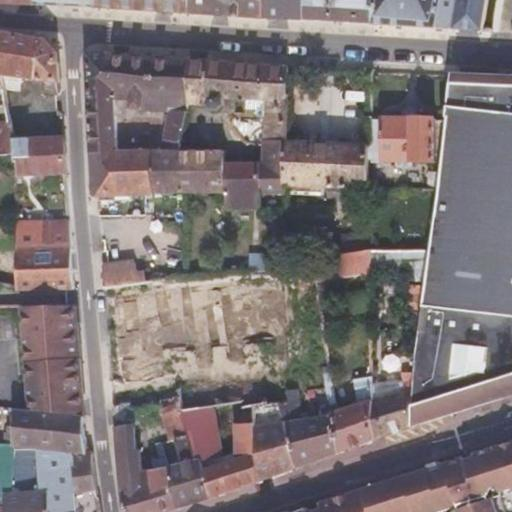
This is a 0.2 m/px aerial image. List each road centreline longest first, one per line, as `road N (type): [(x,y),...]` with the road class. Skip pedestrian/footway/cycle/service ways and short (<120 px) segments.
road 1 (residential): [(114,511),(71,27)]
road 2 (residential): [(71,27),(511,57)]
road 3 (residential): [(243,511),(417,459),(511,420)]
